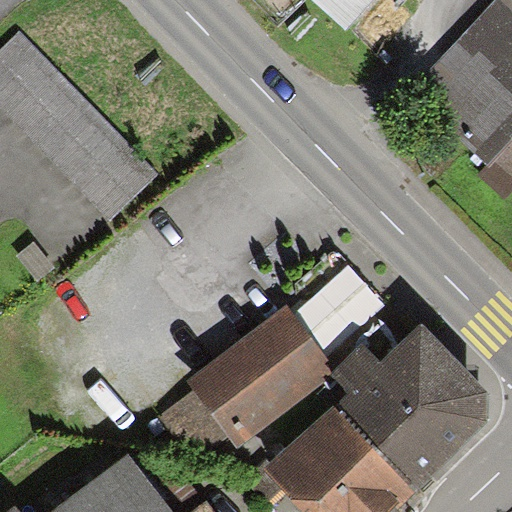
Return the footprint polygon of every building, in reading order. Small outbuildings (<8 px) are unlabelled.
[(316,0),(352,32),(381,0),(316,0)] [(511,0),(491,0),(406,91),(486,166),(511,190),(511,0)] [(15,30),(0,43),(0,106),(105,216),(151,173),(15,30)] [(281,311),(157,413),(189,452),(313,349),(281,311)] [(319,402),(336,420),(413,502),(489,430),(484,406),(419,335),(377,374),(364,361),(319,402)] [(293,511),(402,511),(413,502),(336,420),(268,484),(293,511)] [(200,511),(193,503),(182,511),(161,511),(112,453),(42,511),(8,511),(3,505),(0,508),(0,511),(200,511)]
